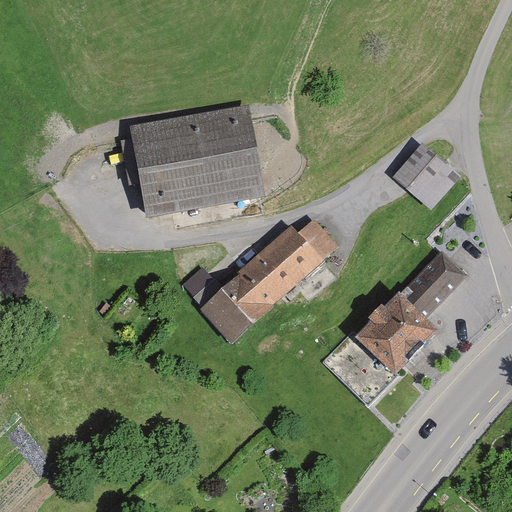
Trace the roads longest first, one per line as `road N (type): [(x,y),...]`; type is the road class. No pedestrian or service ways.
road 1 (unclassified): [(511,281),(489,221),(468,122),(504,0)]
road 2 (primary): [(511,353),(375,511)]
